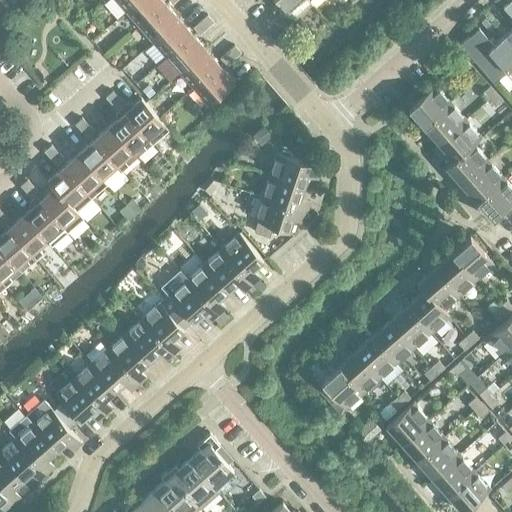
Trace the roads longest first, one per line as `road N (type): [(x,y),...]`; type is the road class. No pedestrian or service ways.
road 1 (residential): [(196,366),(343,233),(350,169),(327,122)]
road 2 (residential): [(327,511),(196,366)]
road 3 (residential): [(78,511),(90,465),(196,366)]
road 4 (residential): [(467,0),(327,122)]
road 5 (residential): [(0,82),(43,133),(0,184)]
